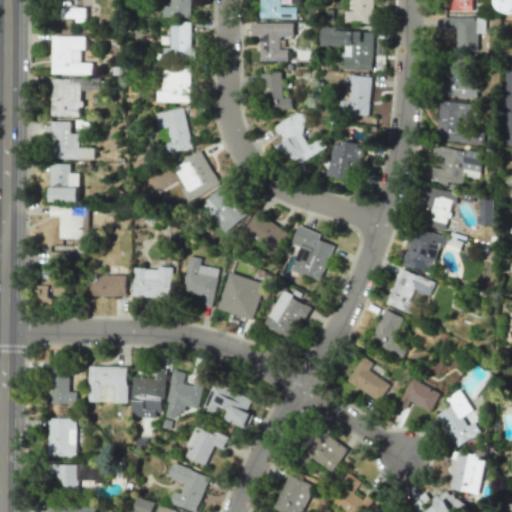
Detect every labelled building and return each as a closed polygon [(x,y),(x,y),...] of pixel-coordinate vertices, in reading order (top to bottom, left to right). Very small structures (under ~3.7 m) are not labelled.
[(55,0),(55,19),(85,19),(85,7),(71,7),(71,0),(55,0)] [(191,15),(190,0),(170,0),(171,7),(163,7),(163,16),(191,15)] [(281,7),(281,0),(260,0),(260,18),(297,18),(297,7),(281,7)] [(352,0),(352,10),(345,10),(344,23),(373,23),(373,0),(352,0)] [(471,0),(446,0),(446,12),(471,11),(471,0)] [(476,51),(478,18),(444,16),(444,30),(456,31),(455,50),(476,51)] [(192,22),(170,21),(169,55),(191,56),(192,22)] [(294,23),(252,22),(251,35),(260,35),(260,60),(288,61),(288,49),(281,49),(281,35),(294,35),(294,23)] [(372,69),(372,30),(321,29),(321,45),(352,46),(352,57),(344,57),(344,69),(372,69)] [(85,49),(85,35),(51,36),(52,74),(91,74),(91,62),(80,62),(80,49),(85,49)] [(474,98),(475,61),(445,59),(444,97),(474,98)] [(157,101),(190,102),(191,68),(162,67),(161,91),(157,91),(157,101)] [(293,109),(292,97),(283,97),(281,72),(264,73),(265,110),(293,109)] [(371,76),(350,75),(348,114),(369,115),(371,76)] [(51,78),(51,116),(80,116),(81,89),(93,89),(93,79),(51,78)] [(463,142),(464,130),(457,129),(459,119),(473,120),(475,104),(440,100),(435,139),(463,142)] [(192,147),(183,107),(157,113),(166,153),(192,147)] [(70,121),(52,121),(52,158),(78,158),(78,133),(70,133),(70,121)] [(363,146),(334,140),(327,175),(355,181),(363,146)] [(434,146),(433,159),(441,160),(440,168),(430,166),(428,182),(462,187),(464,169),(480,171),(482,152),(434,146)] [(192,198),(219,183),(201,151),(174,166),(192,198)] [(70,164),(50,163),(50,202),(78,202),(79,173),(70,173),(70,164)] [(224,232),(247,216),(226,185),(202,201),(224,232)] [(458,193),(427,186),(418,224),(445,230),(452,203),(456,204),(458,193)] [(492,199),(479,199),(479,224),(492,224),(492,199)] [(59,215),(59,238),(83,238),(83,206),(50,206),(50,215),(59,215)] [(243,233),(277,252),(288,231),(255,212),(243,233)] [(320,280),(334,245),(319,239),(321,234),(299,225),(291,243),(301,248),(292,269),(320,280)] [(431,273),(439,245),(444,247),(447,237),(414,227),(403,263),(431,273)] [(205,295),(203,305),(213,307),(219,268),(201,265),(202,257),(189,255),(183,292),(205,295)] [(172,268),(134,266),(133,296),(171,298),(172,268)] [(412,313),(420,293),(430,296),(435,281),(400,268),(387,304),(412,313)] [(265,283),(229,271),(218,308),(253,320),(265,283)] [(126,275),(90,274),(90,295),(126,296),(126,275)] [(263,325),(291,341),(311,307),(283,291),(263,325)] [(403,316),(382,309),(370,342),(395,351),(398,345),(393,343),(403,316)] [(363,355),(373,362),(368,369),(390,383),(378,400),(347,379),(363,355)] [(127,366),(89,366),(88,402),(99,402),(99,385),(114,386),(114,402),(126,402),(127,366)] [(47,403),(74,404),(75,392),(66,391),(67,369),(49,368),(47,403)] [(164,369),(156,369),(155,378),(133,376),(131,416),(161,417),(164,369)] [(198,408),(205,378),(194,376),(192,385),(183,383),(185,372),(173,370),(163,413),(182,417),(185,406),(198,408)] [(412,377),(398,404),(406,408),(410,400),(431,411),(441,392),(412,377)] [(251,397),(212,383),(202,410),(248,427),(252,414),(246,412),(251,397)] [(483,431),(460,390),(444,399),(448,406),(435,413),(454,447),(483,431)] [(48,418),(47,455),(75,456),(76,418),(48,418)] [(205,465),(213,446),(222,450),(227,438),(195,425),(186,446),(189,447),(185,456),(205,465)] [(348,449),(324,432),(307,453),(331,472),(348,449)] [(477,494),(484,455),(456,450),(449,488),(477,494)] [(195,511),(209,476),(172,462),(167,476),(184,482),(180,493),(173,490),(168,502),(194,511),(195,511)] [(77,464),(55,464),(55,488),(76,489),(77,464)] [(352,511),(363,511),(375,497),(368,491),(362,499),(353,492),(361,482),(349,472),(331,496),(352,511)] [(289,511),(302,511),(314,485),(288,474),(274,505),(289,511)] [(415,511),(455,511),(456,494),(419,494),(419,502),(415,502),(415,511)] [(134,511),(154,511),(153,499),(134,499),(134,511)] [(46,511),(89,511),(94,511),(95,504),(47,503),(46,511)]
